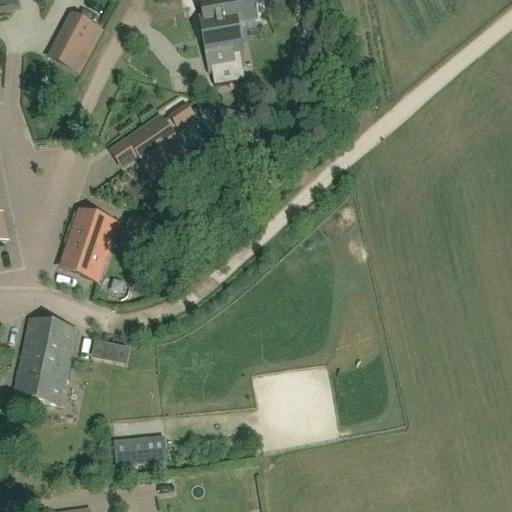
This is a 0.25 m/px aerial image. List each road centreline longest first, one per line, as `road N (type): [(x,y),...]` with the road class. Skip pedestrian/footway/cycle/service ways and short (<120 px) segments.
road 1 (track): [(110,320),(186,298),(380,130)]
road 2 (residential): [(37,252),(12,114),(13,59)]
road 3 (track): [(380,130),(511,18)]
road 4 (track): [(139,0),(69,148)]
road 5 (track): [(343,0),(365,102),(380,130)]
